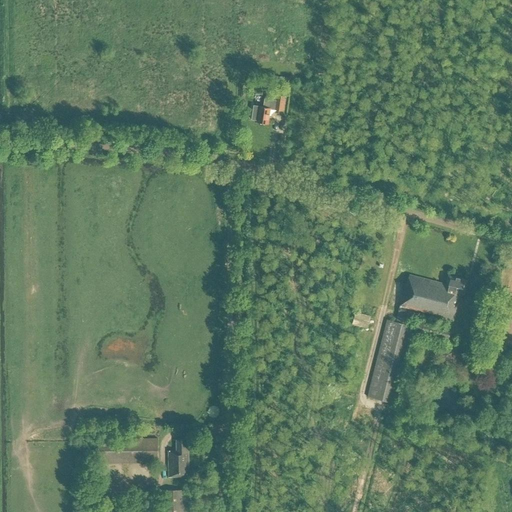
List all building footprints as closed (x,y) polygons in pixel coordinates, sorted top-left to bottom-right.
[(256,122),(268,124),(270,108),(282,110),(284,96),(277,94),(277,100),(264,98),(263,107),(259,106),(258,115),(256,115),(255,120),(257,120),(256,122)] [(448,341),(451,328),(418,320),(417,326),(407,324),(410,314),(451,325),(460,292),(464,293),(468,279),(448,274),(446,283),(409,274),(407,283),(406,283),(396,321),(387,319),(368,396),(397,403),(415,333),(448,341)] [(478,303),(480,295),(468,292),(466,300),(478,303)] [(357,424),(361,413),(352,411),(349,422),(357,424)] [(98,439),(99,462),(157,462),(157,439),(98,439)] [(176,439),(176,451),(168,451),(169,476),(189,476),(188,439),(176,439)] [(215,489),(190,490),(190,505),(216,504),(215,489)] [(161,511),(185,511),(185,490),(161,490),(161,511)]
